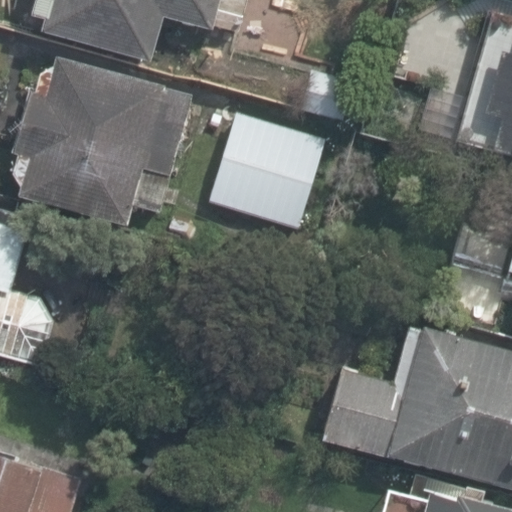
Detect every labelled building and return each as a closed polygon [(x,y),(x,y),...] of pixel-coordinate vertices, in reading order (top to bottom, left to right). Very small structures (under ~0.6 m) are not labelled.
[(5,0),(3,7),(21,12),(19,21),(150,54),(155,13),(237,27),(243,0),(5,0)] [(511,40),(484,148),(511,155),(511,40)] [(189,86),(37,41),(23,89),(7,84),(0,106),(0,175),(3,177),(0,187),(117,221),(123,201),(153,210),(189,86)] [(318,128),(225,102),(199,195),(292,221),(318,128)] [(493,323),(511,327),(511,256),(510,256),(493,323)] [(511,336),(403,305),(383,377),(333,363),(312,434),(453,475),(511,491),(511,336)] [(0,511),(42,511),(51,484),(31,479),(37,457),(0,446),(0,511)] [(511,511),(511,501),(416,473),(404,511),(511,511)]
